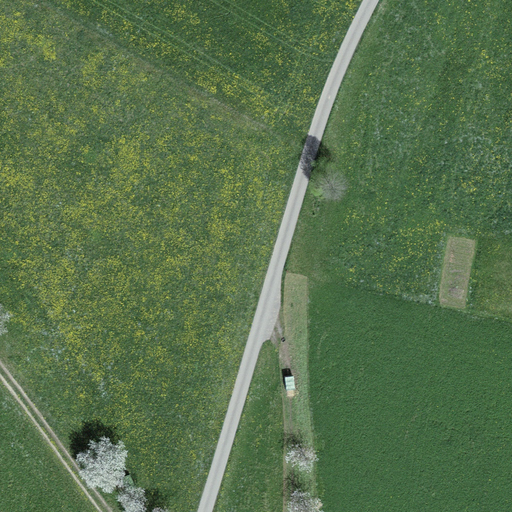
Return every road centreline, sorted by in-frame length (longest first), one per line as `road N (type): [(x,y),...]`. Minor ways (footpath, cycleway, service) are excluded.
road 1 (track): [(206,511),(290,212),(331,89),(374,0)]
road 2 (track): [(111,511),(0,364)]
